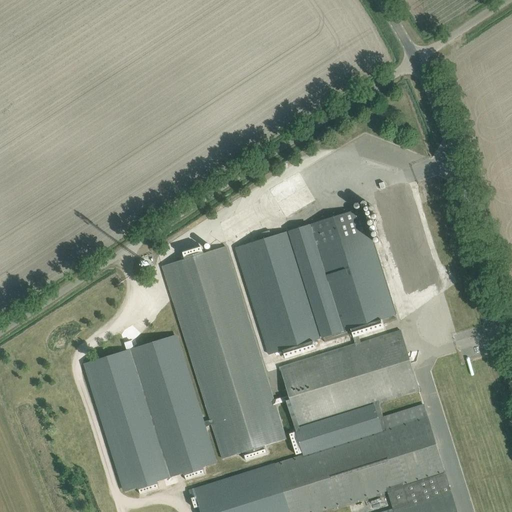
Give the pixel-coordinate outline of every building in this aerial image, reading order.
[(363,208),(236,248),(269,354),(324,337),(325,342),(352,333),(355,344),(281,368),(290,395),(274,400),(275,405),(291,400),(300,427),(360,408),(374,404),(376,408),(376,411),(381,409),(379,402),(419,390),(401,330),(361,343),(358,332),(397,320),(391,298),(389,293),(363,208)] [(274,400),(226,247),(205,253),(202,245),(184,250),(186,259),(163,267),(210,420),(212,425),(223,459),(246,451),(249,461),(268,455),(265,445),(286,439),(275,405),(274,400)] [(85,364),(125,490),(138,486),(140,494),(159,488),(157,481),(184,472),(186,480),(205,474),(202,466),(215,462),(204,427),(212,425),(210,420),(203,422),(176,336),(85,364)] [(283,360),(314,349),(311,341),(280,352),(283,360)] [(301,430),(289,434),(296,455),(303,453),(303,455),(308,453),(381,430),(376,411),(376,408),(374,404),(360,408),(300,427),(301,430)] [(303,455),(276,463),(291,511),(321,511),(388,491),(393,508),(378,511),(457,511),(424,405),(383,418),(381,409),(376,411),(381,430),(308,453),(303,455)] [(291,511),(276,463),(189,490),(195,508),(201,506),(203,511),(291,511)]
